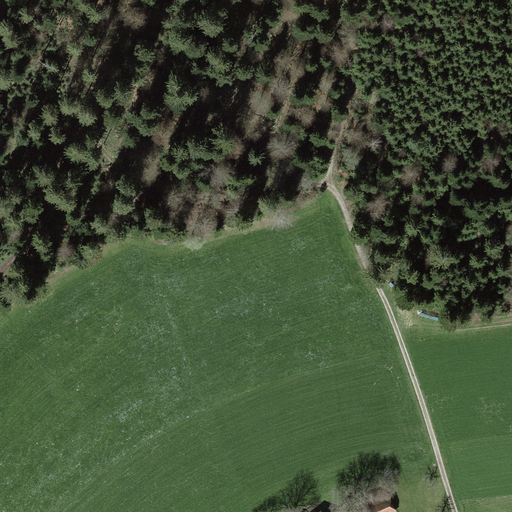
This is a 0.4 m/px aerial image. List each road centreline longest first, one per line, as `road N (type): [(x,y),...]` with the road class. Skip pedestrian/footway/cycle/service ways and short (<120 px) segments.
road 1 (track): [(327,180),(397,333),(455,511)]
road 2 (track): [(0,276),(78,218),(146,194),(255,203),(327,180)]
road 3 (track): [(354,0),(347,95),(327,180)]
